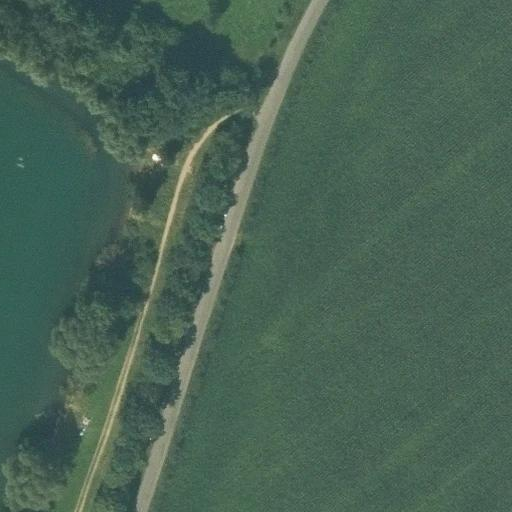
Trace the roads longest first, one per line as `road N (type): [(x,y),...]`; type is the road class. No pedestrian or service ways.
road 1 (unclassified): [(133,511),(262,111),(307,0)]
road 2 (track): [(76,511),(193,147),(225,116),(262,111)]
